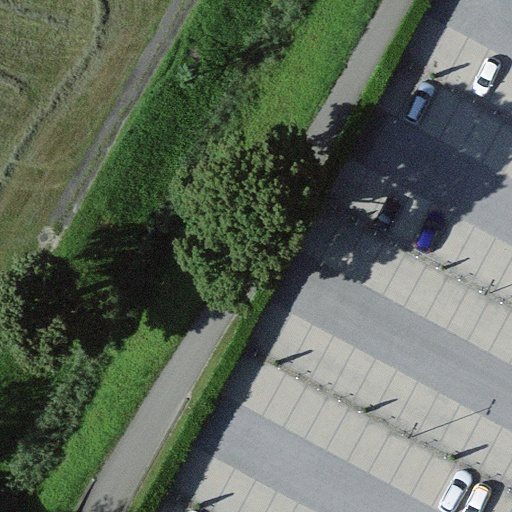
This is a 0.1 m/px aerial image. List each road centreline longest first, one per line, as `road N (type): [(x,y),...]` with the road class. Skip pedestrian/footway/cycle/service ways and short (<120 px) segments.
road 1 (track): [(393,0),(100,511)]
road 2 (track): [(189,0),(0,334)]
